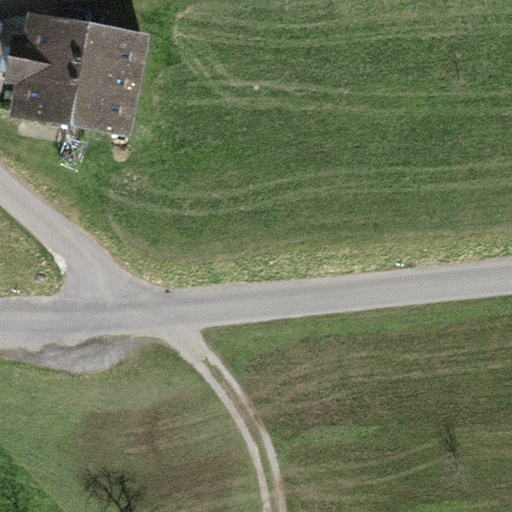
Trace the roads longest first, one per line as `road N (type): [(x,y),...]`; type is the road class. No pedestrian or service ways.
road 1 (unclassified): [(511,284),(145,316),(0,316)]
road 2 (track): [(274,511),(255,429),(209,360),(145,316),(0,183)]
